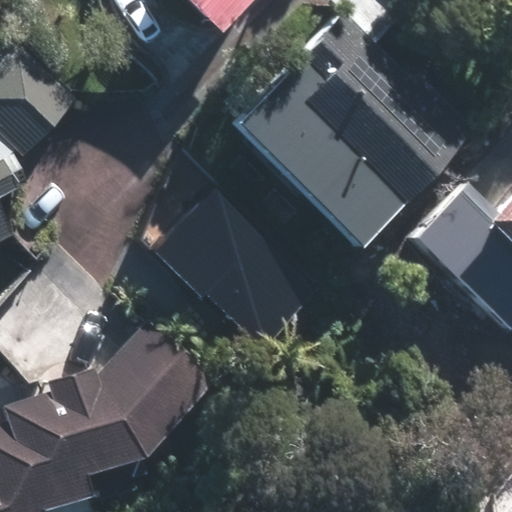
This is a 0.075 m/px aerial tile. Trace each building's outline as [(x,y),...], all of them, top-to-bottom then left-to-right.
[(204,0),(221,16),(237,0),(204,0)] [(399,15),(384,0),(341,0),(376,36),(399,15)] [(469,139),(342,11),(286,65),(312,91),(294,108),(396,211),(469,139)] [(16,52),(0,67),(0,123),(20,143),(64,100),(16,52)] [(0,231),(9,228),(0,209),(0,192),(24,182),(11,154),(0,159),(0,231)] [(511,194),(492,214),(511,234),(511,194)] [(151,319),(97,375),(93,365),(50,378),(53,388),(8,401),(14,419),(0,423),(0,511),(49,511),(47,504),(95,490),(88,466),(145,450),(213,379),(151,319)]
